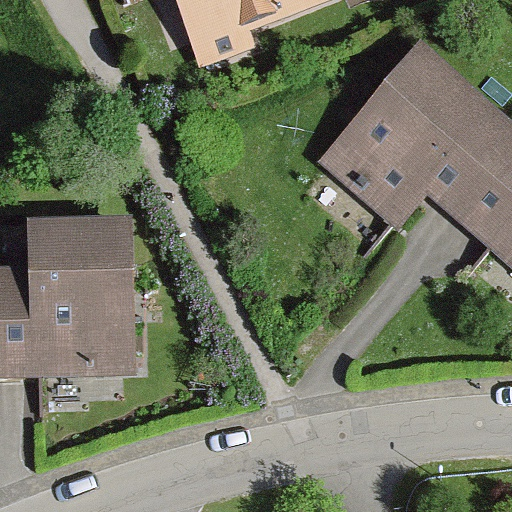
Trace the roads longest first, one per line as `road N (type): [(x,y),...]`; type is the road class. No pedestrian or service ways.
road 1 (residential): [(80,511),(326,437)]
road 2 (residential): [(326,437),(511,424)]
